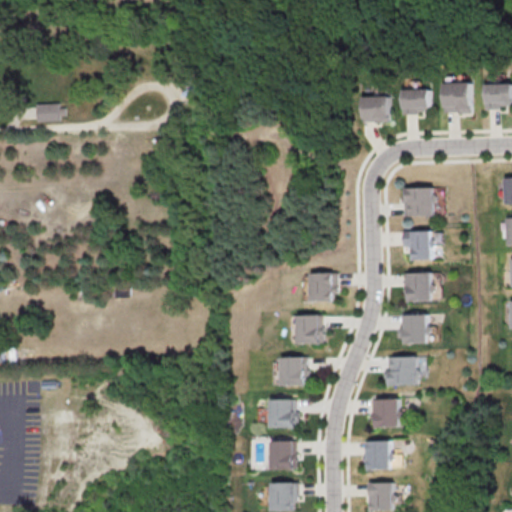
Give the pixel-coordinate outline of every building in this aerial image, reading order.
[(444,82),(445,112),(473,111),(473,81),(444,82)] [(511,82),(485,83),(486,107),(511,106),(511,82)] [(432,111),(431,88),(403,88),(404,111),(432,111)] [(391,95),(362,95),(362,118),(390,119),(391,95)] [(32,119),(59,119),(59,103),(32,104),(32,119)] [(511,176),(503,176),(503,203),(511,202),(511,176)] [(403,186),(404,216),(435,215),(434,186),(403,186)] [(431,229),(403,230),(404,245),(409,245),(409,259),(432,258),(431,229)] [(431,271),(404,272),(405,301),(432,299),(431,271)] [(334,300),(334,272),(310,272),(311,301),(334,300)] [(321,342),(321,313),(298,314),(299,343),(321,342)] [(403,342),(428,342),(427,313),(402,314),(403,342)] [(417,355),(389,356),(389,370),(387,370),(388,384),(418,384),(417,355)] [(283,385),(306,384),(305,356),(282,356),(283,385)] [(400,397),(373,398),(374,427),(401,426),(400,397)] [(296,398),(272,398),(272,427),(296,427),(296,398)] [(271,420),(272,407),(264,407),(264,414),(258,414),(258,420),(271,420)] [(295,439),(272,440),(273,469),(296,468),(295,439)] [(367,468),(393,468),(392,439),(366,440),(367,468)] [(273,482),(274,510),(297,510),(296,481),(273,482)] [(395,481),(370,481),(371,510),(395,509),(395,481)]
